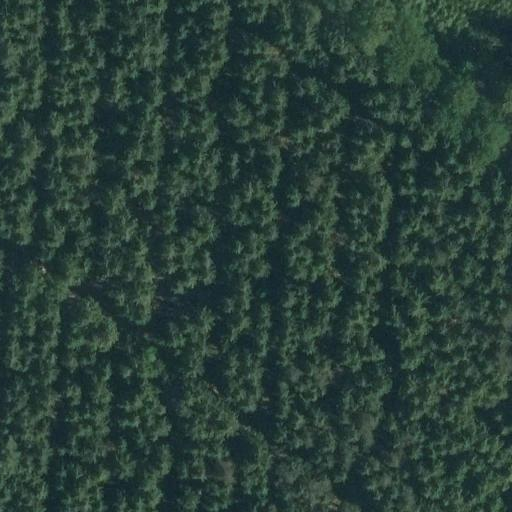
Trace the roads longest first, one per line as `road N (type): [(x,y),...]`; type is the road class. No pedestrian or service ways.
road 1 (track): [(0,232),(368,510)]
road 2 (track): [(511,137),(326,0)]
